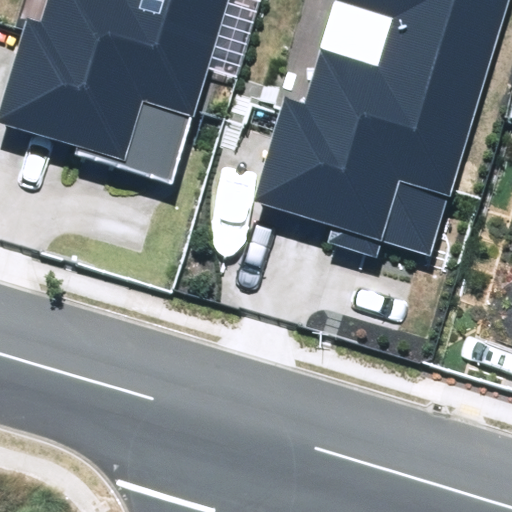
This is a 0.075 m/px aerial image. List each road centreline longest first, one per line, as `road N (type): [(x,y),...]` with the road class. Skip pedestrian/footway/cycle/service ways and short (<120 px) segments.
road 1 (residential): [(244,414),(511,497)]
road 2 (residential): [(0,341),(244,414)]
